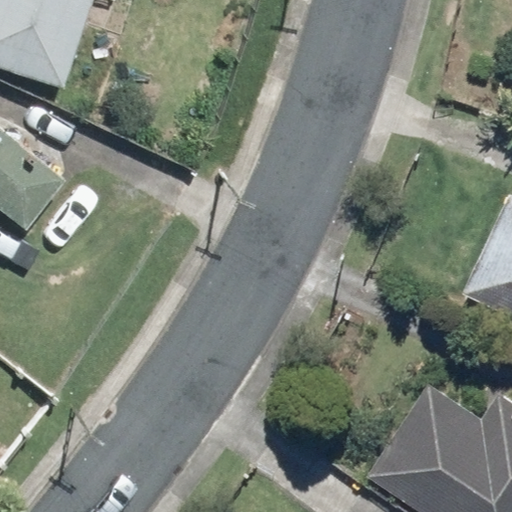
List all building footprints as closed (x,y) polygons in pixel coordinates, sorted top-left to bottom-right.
[(0,0),(0,65),(51,81),(76,0),(0,0)] [(0,206),(19,221),(56,174),(0,130),(0,206)] [(511,190),(466,280),(511,303),(511,190)] [(72,278),(14,230),(0,246),(0,266),(49,307),(72,278)] [(479,411),(432,378),(368,467),(431,511),(511,511),(511,396),(497,386),(479,411)]
